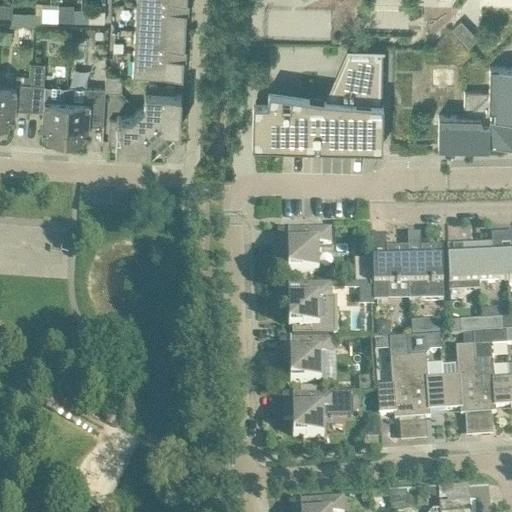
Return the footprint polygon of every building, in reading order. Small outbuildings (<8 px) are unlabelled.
[(186,0),(136,0),(136,6),(186,9),(186,0)] [(185,32),(186,9),(136,6),(135,29),(185,32)] [(34,25),(41,25),(41,20),(57,20),(58,8),(42,7),(41,13),(34,13),(34,25)] [(81,23),(81,9),(73,8),(72,23),(81,23)] [(81,23),(103,23),(104,9),(81,9),(81,23)] [(34,25),(34,13),(11,11),(10,24),(34,25)] [(477,37),(461,20),(452,29),(469,46),(477,37)] [(183,56),(185,32),(135,29),(134,53),(176,55),(183,56)] [(114,42),(113,51),(122,51),(123,43),(114,42)] [(329,93),(327,97),(290,96),(289,104),(281,104),(281,102),(255,101),(254,143),(381,146),(382,102),(380,102),(383,50),(349,49),(329,93)] [(183,56),(176,55),(134,53),(132,76),(182,79),(183,56)] [(511,66),(489,66),(489,83),(484,83),(482,85),(482,91),(464,91),(464,112),(462,112),(458,115),(438,115),(437,144),(488,145),(488,142),(511,142),(511,66)] [(113,75),(105,75),(104,88),(104,89),(105,89),(112,90),(113,75)] [(120,76),(113,75),(112,90),(120,90),(120,76)] [(16,83),(15,87),(0,85),(0,124),(7,125),(8,121),(13,122),(14,109),(29,110),(30,84),(16,83)] [(161,84),(149,83),(149,91),(161,92),(161,84)] [(43,111),(41,134),(47,135),(47,139),(64,140),(67,86),(30,84),(29,110),(43,111)] [(161,84),(161,92),(173,93),(174,85),(161,84)] [(104,89),(104,88),(67,86),(64,140),(81,141),(82,137),(87,137),(88,125),(102,125),(105,89),(104,89)] [(130,116),(117,115),(117,119),(116,132),(115,152),(150,154),(151,136),(152,136),(164,150),(173,142),(161,128),(162,127),(179,128),(181,93),(173,93),(161,92),(149,91),(144,91),(144,104),(130,116)] [(117,119),(109,119),(108,131),(116,132),(117,119)] [(116,132),(108,131),(107,144),(115,144),(116,132)] [(278,230),(279,257),(288,256),(288,273),(308,273),(318,273),(318,245),(331,245),(331,229),(278,230)] [(479,284),(477,245),(453,247),(453,252),(447,253),(449,292),(479,291),(479,284)] [(493,256),(492,245),(477,245),(479,284),(508,283),(506,256),(493,256)] [(421,260),(408,260),(408,285),(409,301),(443,300),(442,247),(420,248),(421,260)] [(386,248),(386,254),(386,260),(372,261),(373,278),(373,281),(373,284),(374,302),(409,301),(408,285),(408,260),(408,248),(386,248)] [(279,285),(279,311),(288,311),(288,328),(293,328),(308,328),(318,328),(319,328),(319,300),(331,300),(331,284),(279,285)] [(501,319),(480,321),(481,333),(494,332),(502,332),(501,319)] [(481,333),(480,321),(459,322),(460,335),(463,335),(473,334),(481,333)] [(293,328),(293,336),(318,336),(318,328),(308,328),(293,328)] [(474,347),(478,415),(496,414),(495,408),(511,407),(509,379),(494,380),(491,347),(495,344),(494,332),(481,333),(473,334),(474,347)] [(473,334),(463,335),(464,347),(474,347),(473,334)] [(431,355),(435,351),(441,350),(440,336),(411,337),(412,356),(431,355)] [(392,387),(377,388),(379,416),(394,414),(395,420),(412,419),(412,411),(408,358),(407,338),(389,339),(392,387)] [(280,340),(281,366),(290,366),(290,383),(320,382),(320,354),(333,354),(333,339),(280,340)] [(460,416),(478,415),(474,347),(464,347),(456,348),(458,382),(443,383),(445,411),(460,410),(460,416)] [(428,384),(426,357),(408,358),(412,419),(430,418),(430,412),(445,411),(443,383),(428,384)] [(372,377),(359,377),(359,391),(372,391),(372,377)] [(303,394),(283,394),(283,421),(293,421),(293,437),(323,437),(323,417),(351,417),(351,409),(351,393),(336,394),(303,394)] [(426,493),(427,499),(438,498),(438,500),(468,498),(467,487),(438,489),(438,492),(426,493)] [(290,502),(291,511),(343,511),(343,498),(290,502)] [(439,503),(440,510),(431,510),(429,511),(470,511),(470,501),(439,503)]
